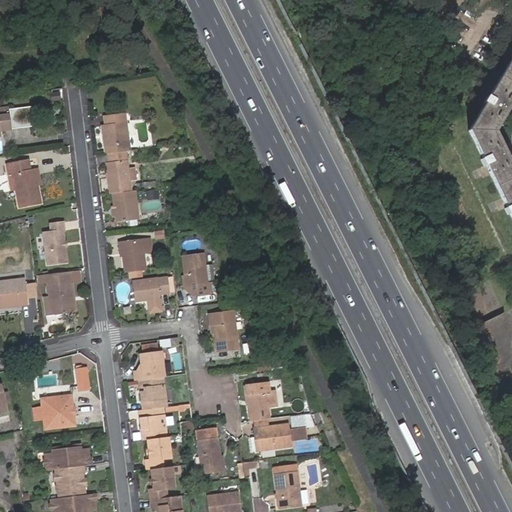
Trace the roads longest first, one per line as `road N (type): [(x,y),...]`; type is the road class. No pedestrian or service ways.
road 1 (motorway): [(498,511),(240,0)]
road 2 (motorway): [(199,0),(456,511)]
road 3 (residential): [(74,92),(103,337)]
road 4 (residential): [(103,337),(126,511)]
road 5 (residential): [(103,337),(190,325),(197,369),(213,394)]
